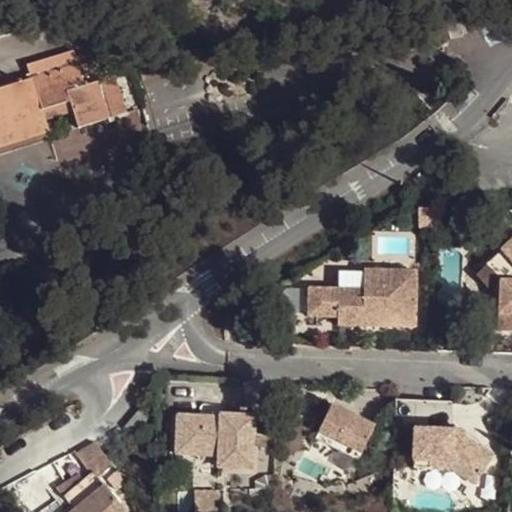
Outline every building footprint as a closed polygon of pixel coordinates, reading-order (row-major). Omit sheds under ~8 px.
[(0,2),(0,34),(9,32),(0,2)] [(0,151),(13,147),(11,142),(46,131),(42,119),(39,110),(66,101),(69,111),(75,129),(124,113),(112,76),(81,85),(70,50),(23,65),(27,79),(0,88),(0,151)] [(66,101),(39,110),(42,119),(69,111),(66,101)] [(11,142),(13,147),(47,136),(46,131),(11,142)] [(511,237),(481,266),(496,282),(490,286),(490,308),(495,312),(494,331),(511,331),(511,237)] [(334,317),(334,325),(411,327),(412,273),(335,271),(335,290),(334,317)] [(288,286),(287,311),(301,312),(302,286),(288,286)] [(305,317),(334,317),(335,290),(306,289),(305,317)] [(447,416),(445,398),(405,402),(407,420),(447,416)] [(328,405),(311,439),(353,459),(370,426),(328,405)] [(121,426),(130,434),(148,415),(139,407),(121,426)] [(173,417),(172,454),(249,457),(250,417),(216,416),(216,419),(173,417)] [(450,432),(412,430),(411,461),(429,461),(429,469),(450,469),(472,482),(490,455),(461,437),(450,437),(450,432)] [(93,474),(95,476),(109,464),(91,442),(73,456),(90,476),(93,474)] [(62,499),(73,511),(74,511),(104,487),(95,476),(93,474),(90,476),(62,499)] [(124,511),(104,487),(74,511),(124,511)]
